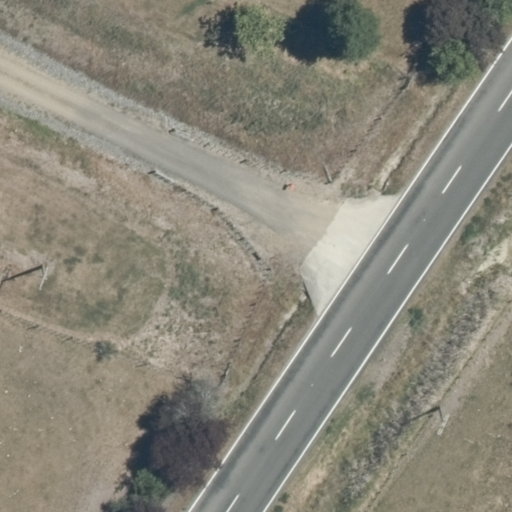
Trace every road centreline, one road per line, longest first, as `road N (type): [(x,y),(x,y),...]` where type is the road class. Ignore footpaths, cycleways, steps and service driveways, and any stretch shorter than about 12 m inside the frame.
road 1 (secondary): [(230,511),(511,93)]
road 2 (unknown): [(344,342),(0,148)]
